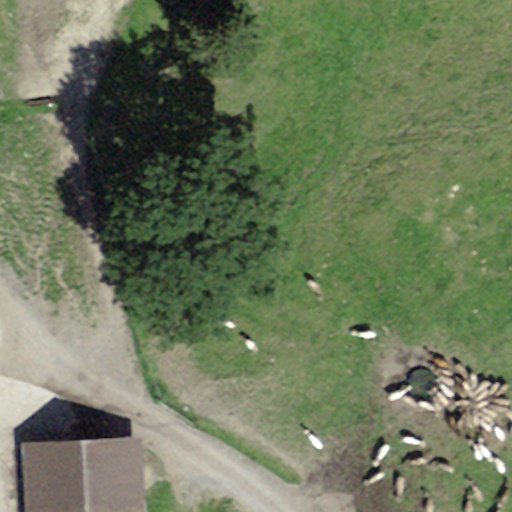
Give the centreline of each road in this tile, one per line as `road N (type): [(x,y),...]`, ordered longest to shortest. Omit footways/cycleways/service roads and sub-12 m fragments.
road 1 (track): [(0,294),(42,359),(279,511)]
road 2 (track): [(3,300),(11,511)]
